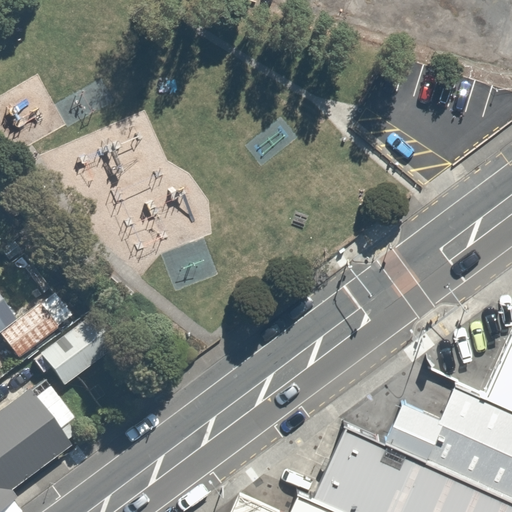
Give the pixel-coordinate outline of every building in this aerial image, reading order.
[(76,314),(58,290),(0,333),(0,339),(15,360),(76,314)] [(0,331),(17,319),(0,296),(0,331)] [(57,388),(110,348),(88,319),(36,356),(57,388)] [(511,335),(486,399),(511,411),(511,335)] [(385,445),(511,499),(511,411),(486,399),(456,385),(442,420),(403,404),(385,445)] [(12,489),(72,445),(60,429),(75,417),(52,386),(38,396),(31,387),(0,409),(0,510),(14,500),(18,497),(12,489)] [(312,501),(336,511),(511,511),(511,499),(385,445),(345,427),(312,501)] [(233,511),(336,511),(312,501),(298,494),(290,511),(277,511),(241,497),(233,511)] [(0,510),(0,511),(20,511),(22,511),(18,505),(14,500),(0,510)]
